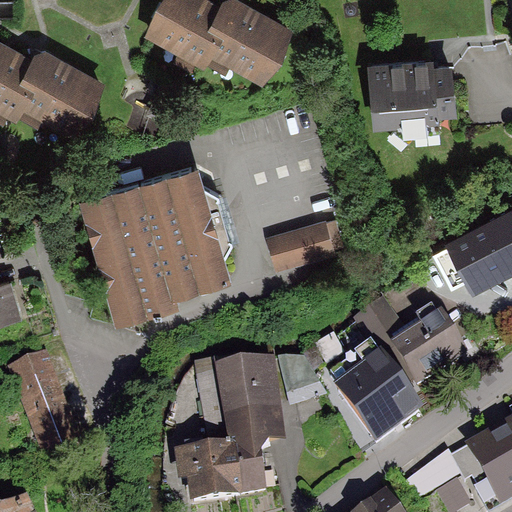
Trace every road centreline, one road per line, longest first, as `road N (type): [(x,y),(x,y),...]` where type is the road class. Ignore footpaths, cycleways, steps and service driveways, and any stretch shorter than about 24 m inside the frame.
road 1 (residential): [(511,366),(319,511)]
road 2 (unknown): [(106,416),(35,233)]
